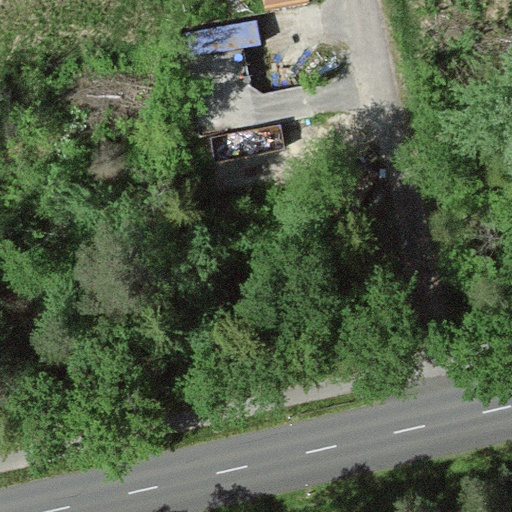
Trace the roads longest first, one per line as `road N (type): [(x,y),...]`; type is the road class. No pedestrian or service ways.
road 1 (secondary): [(45,511),(511,405)]
road 2 (track): [(443,364),(364,0)]
